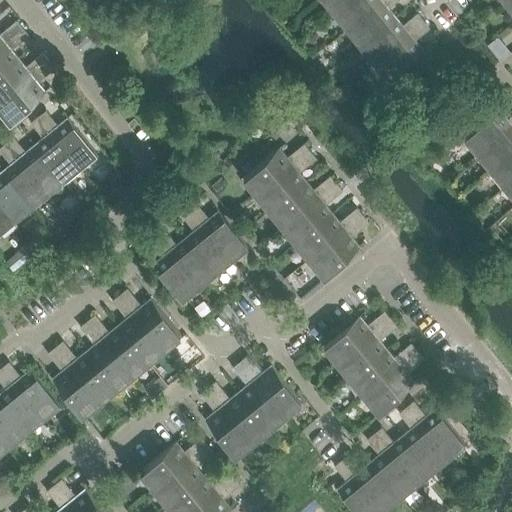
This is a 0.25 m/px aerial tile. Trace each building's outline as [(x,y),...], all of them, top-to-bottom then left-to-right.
[(323,0),(334,13),(349,0),(323,0)] [(347,29),(381,0),(349,0),(334,13),(347,29)] [(389,7),(396,0),(381,0),(347,29),(360,45),(396,15),(389,7)] [(373,61),(423,20),(417,13),(403,24),(396,15),(360,45),(373,61)] [(0,45),(22,27),(16,20),(0,33),(0,45)] [(415,39),(429,27),(423,20),(373,61),(386,77),(395,70),(400,76),(412,67),(407,60),(422,48),(415,39)] [(12,48),(28,35),(22,27),(0,45),(0,72),(19,57),(12,48)] [(0,99),(49,59),(43,52),(26,66),(19,57),(0,72),(0,99)] [(37,80),(54,66),(49,59),(0,99),(0,105),(10,119),(46,90),(37,80)] [(478,154),(511,126),(511,113),(508,117),(500,107),(464,137),(478,154)] [(68,117),(58,126),(46,110),(39,116),(80,166),(97,152),(68,117)] [(64,179),(80,166),(39,116),(31,122),(44,137),(35,144),(64,179)] [(511,126),(478,154),(491,170),(511,152),(511,126)] [(35,144),(26,151),(14,136),(7,142),(48,192),(64,179),(35,144)] [(32,205),(48,192),(7,142),(0,147),(0,148),(12,163),(3,170),(32,205)] [(258,194),(310,151),(304,143),(287,157),(279,148),(255,168),(248,173),(244,176),(258,194)] [(299,172),(316,158),(310,151),(258,194),(271,210),(306,181),(299,172)] [(504,186),(511,179),(511,152),(491,170),(504,186)] [(249,161),(242,166),(248,173),(255,168),(249,161)] [(105,171),(112,179),(120,172),(113,164),(105,171)] [(3,170),(0,172),(0,199),(16,218),(32,205),(3,170)] [(284,226),(336,183),(330,175),(313,189),(306,181),(271,210),(284,226)] [(341,189),(336,183),(284,226),(297,242),(333,213),(324,202),(341,189)] [(0,231),(16,218),(0,199),(0,231)] [(218,210),(209,218),(197,203),(190,209),(230,260),(247,246),(218,210)] [(310,258),(363,215),(357,207),(340,221),(333,213),(297,242),(310,258)] [(214,273),(230,260),(190,209),(183,215),(194,230),(185,237),(214,273)] [(351,236),(369,222),(363,215),(310,258),(324,275),(359,246),(351,236)] [(185,237),(176,244),(165,230),(158,235),(198,286),(214,273),(185,237)] [(182,299),(198,286),(158,235),(151,241),(162,256),(153,263),(182,299)] [(25,244),(17,251),(24,260),(33,253),(25,244)] [(151,297),(141,305),(127,288),(120,294),(163,347),(180,333),(172,324),(151,297)] [(147,360),(163,347),(120,294),(113,300),(127,317),(118,324),(147,360)] [(338,360),(391,318),(385,310),(368,324),(360,315),(324,344),(338,360)] [(118,324),(109,332),(95,314),(88,320),(131,372),(147,360),(118,324)] [(380,339),(397,325),(391,318),(338,360),(351,376),(387,347),(380,339)] [(115,385),(131,372),(88,320),(80,327),(94,343),(86,350),(115,385)] [(86,350),(76,358),(62,341),(56,346),(99,399),(115,385),(86,350)] [(364,392),(416,349),(411,343),(394,356),(387,347),(351,376),(364,392)] [(82,412),(99,399),(56,346),(48,353),(62,370),(54,377),(82,412)] [(406,371),(423,357),(416,349),(364,392),(378,410),(413,381),(406,371)] [(271,364),(262,371),(248,354),(241,360),(284,413),(300,399),(303,403),(306,400),(301,394),(298,396),(271,364)] [(268,426),(284,413),(241,360),(234,366),(247,383),(239,390),(268,426)] [(31,368),(21,376),(9,361),(2,367),(43,417),(59,404),(31,368)] [(0,397),(27,430),(43,417),(2,367),(0,368),(0,379),(6,387),(0,392),(0,397)] [(239,390),(229,398),(216,381),(209,386),(252,439),(268,426),(239,390)] [(235,453),(252,439),(209,386),(201,393),(215,410),(206,417),(235,453)] [(147,392),(140,398),(143,402),(150,397),(147,392)] [(0,397),(0,429),(11,443),(27,430),(0,397)] [(435,408),(426,416),(414,401),(407,407),(447,457),(464,443),(435,408)] [(132,415),(136,412),(131,406),(127,410),(132,415)] [(431,470),(447,457),(407,407),(400,412),(412,427),(402,435),(431,470)] [(402,435),(394,441),(382,427),(374,433),(415,483),(431,470),(402,435)] [(0,452),(11,443),(0,429),(0,452)] [(399,496),(415,483),(374,433),(368,439),(380,453),(370,461),(399,496)] [(155,487),(207,444),(201,437),(184,451),(177,441),(141,470),(155,487)] [(196,465),(213,451),(207,444),(155,487),(168,503),(203,474),(196,465)] [(370,461),(362,468),(350,453),(342,460),(383,509),(399,496),(370,461)] [(357,511),(379,511),(383,509),(342,460),(335,465),(347,480),(338,487),(357,511)] [(175,511),(189,511),(233,476),(227,469),(211,483),(203,474),(168,503),(175,511)] [(222,497),(239,484),(233,476),(189,511),(224,511),(230,507),(222,497)] [(104,511),(85,488),(76,495),(62,478),(55,484),(78,511),(104,511)] [(78,511),(55,484),(48,490),(61,507),(54,511),(78,511)]
